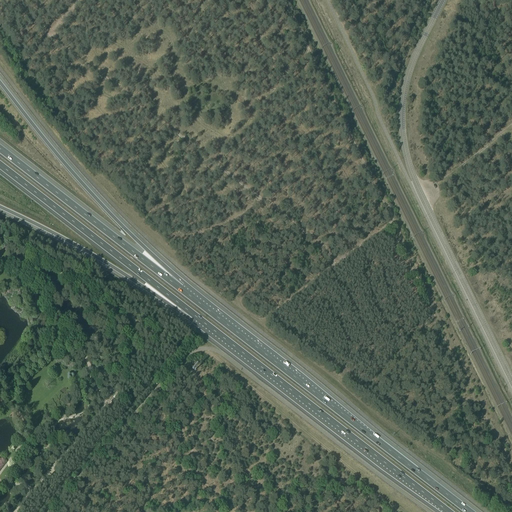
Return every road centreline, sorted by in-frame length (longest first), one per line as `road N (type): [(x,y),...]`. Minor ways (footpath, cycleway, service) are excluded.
road 1 (tertiary): [(441,0),(405,81),(402,136),(415,185),(511,382)]
road 2 (motorway): [(467,511),(181,289)]
road 3 (motorway): [(194,315),(448,511)]
road 4 (motorway): [(181,289),(0,82)]
road 5 (motorway): [(0,164),(194,315)]
road 6 (motorway): [(181,289),(0,149)]
road 7 (motorway): [(0,206),(194,315)]
